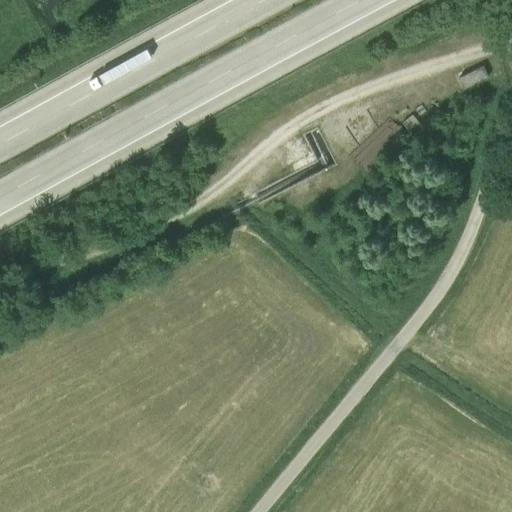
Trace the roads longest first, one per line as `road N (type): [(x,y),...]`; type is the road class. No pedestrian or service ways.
road 1 (unclassified): [(260,511),(449,281),(511,107)]
road 2 (motorway): [(0,197),(360,0)]
road 3 (motorway): [(267,0),(0,146)]
